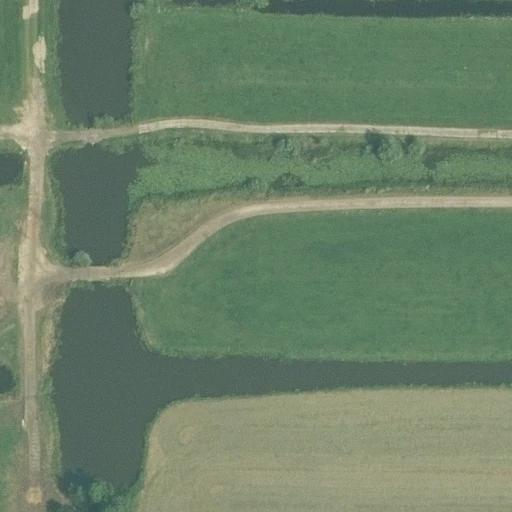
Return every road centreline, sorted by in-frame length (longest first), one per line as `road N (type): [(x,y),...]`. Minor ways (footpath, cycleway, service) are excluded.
road 1 (track): [(511,204),(274,209),(223,220),(142,274),(32,277),(32,106),(21,0)]
road 2 (track): [(511,135),(151,126),(32,138)]
road 3 (track): [(32,277),(33,511)]
